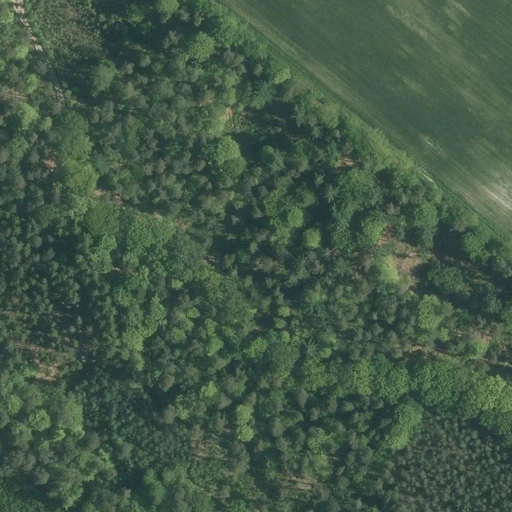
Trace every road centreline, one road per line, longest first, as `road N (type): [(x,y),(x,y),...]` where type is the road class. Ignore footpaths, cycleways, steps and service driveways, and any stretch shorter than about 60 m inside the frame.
road 1 (track): [(511,411),(459,386),(314,374),(282,362),(261,351),(181,252),(78,218)]
road 2 (track): [(511,235),(217,0)]
road 3 (track): [(20,0),(63,104),(78,218)]
